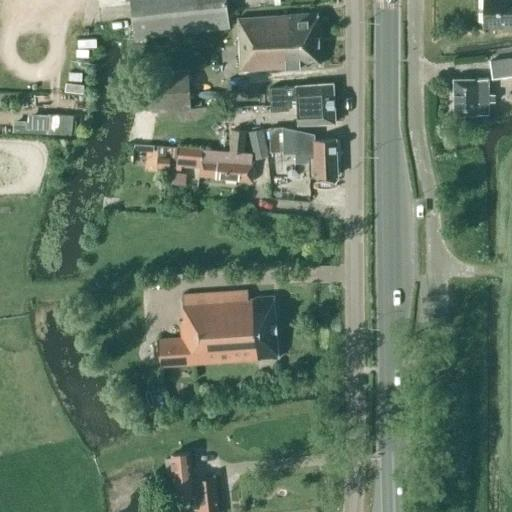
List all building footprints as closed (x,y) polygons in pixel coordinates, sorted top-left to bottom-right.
[(129,0),(134,39),(230,29),(226,0),(129,0)] [(511,0),(482,0),(483,24),(511,23),(511,0)] [(238,19),(240,71),(320,65),(318,13),(238,19)] [(511,57),(489,61),(492,79),(511,76),(511,57)] [(148,72),(151,111),(189,110),(188,70),(148,72)] [(465,123),(487,119),(487,113),(487,101),(494,101),(494,94),(488,94),(487,79),(477,79),(477,78),(453,79),(454,114),(465,114),(465,123)] [(334,122),(332,83),(297,86),(269,88),(270,111),(289,110),(289,106),(297,105),(298,108),(299,108),(299,120),(312,120),(312,124),(334,122)] [(47,114),(27,113),(27,121),(26,133),(47,134),(47,114)] [(74,135),(74,115),(49,116),(49,135),(74,135)] [(308,161),(308,177),(336,176),(335,139),(314,140),(314,134),(283,127),(269,129),(269,152),(283,151),(283,153),(295,152),(295,162),(308,161)] [(249,133),(255,156),(269,154),(264,129),(249,133)] [(244,153),(246,131),(231,130),(229,151),(244,153)] [(215,178),(251,181),(253,161),(250,161),(251,154),(244,153),(229,151),(177,147),(176,160),(193,161),(193,159),(200,159),(198,175),(215,177),(215,178)] [(170,183),(185,185),(186,174),(171,172),(170,183)] [(157,339),(159,366),(277,358),(273,296),(247,297),(247,290),(182,294),(184,320),(180,320),(181,338),(157,339)] [(218,511),(215,478),(192,480),(189,452),(171,454),(174,482),(176,506),(198,504),(198,511),(218,511)]
